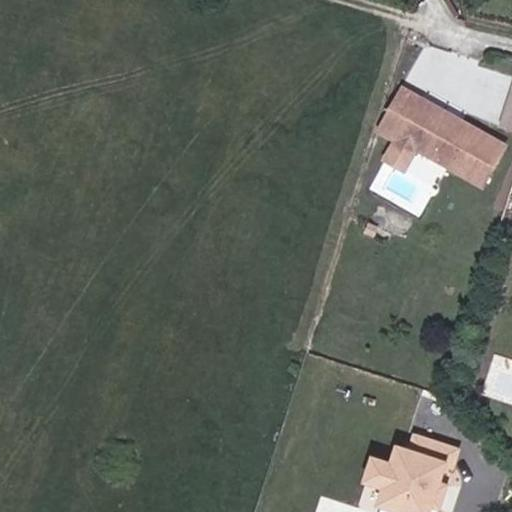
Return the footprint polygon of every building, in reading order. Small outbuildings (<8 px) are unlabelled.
[(511,85),(503,125),(511,127),(511,85)] [(402,147),(425,107),(450,121),(453,116),(410,92),(385,137),(402,147)] [(511,156),(511,148),(453,116),(450,121),(425,107),(402,147),(423,159),(427,154),(430,147),(460,164),(457,170),(493,190),(511,156)] [(460,164),(430,147),(427,154),(457,170),(460,164)] [(381,511),(440,511),(460,448),(412,433),(407,450),(394,446),(389,464),(371,458),(362,488),(380,493),(375,510),(381,511)]
